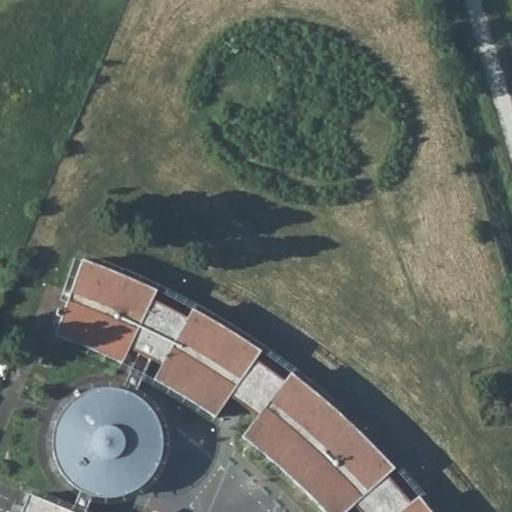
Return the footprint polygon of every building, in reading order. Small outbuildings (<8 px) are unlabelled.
[(125,346),(136,350),(148,357),(158,363),(150,377),(210,416),(225,393),(250,412),(234,435),(287,479),(321,511),(336,511),(351,502),(359,511),(426,511),(415,496),(407,501),(384,471),(390,466),(320,400),(284,369),(277,379),(249,359),(255,348),(185,306),(180,316),(147,300),(151,289),(79,258),(48,336),(116,364),(125,346)] [(136,350),(118,389),(131,394),(148,357),(136,350)] [(66,477),(74,485),(89,492),(96,494),(112,493),(124,491),(137,484),(148,472),(154,458),(158,440),(156,426),(150,413),(142,403),(131,394),(118,389),(107,388),(96,388),(84,390),(73,397),(64,407),(56,421),(53,436),(53,451),(58,466),(66,477)] [(74,485),(62,511),(78,511),(89,492),(74,485)] [(61,511),(25,495),(17,511),(61,511)]
